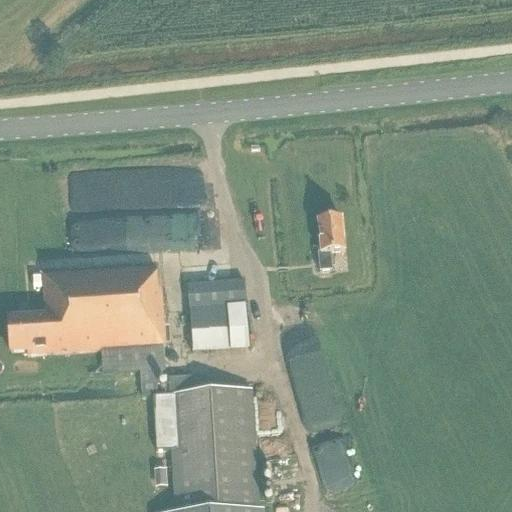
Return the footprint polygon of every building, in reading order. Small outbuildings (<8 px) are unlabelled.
[(166,245),(165,208),(83,211),(84,247),(166,245)] [(319,274),(332,272),(330,254),(345,253),(342,221),(318,223),(321,254),(318,255),(319,274)] [(12,319),(8,319),(10,348),(10,354),(27,353),(27,358),(101,353),(102,376),(106,375),(140,373),(141,387),(142,398),(158,397),(157,386),(161,385),(160,372),(165,371),(165,366),(164,349),(165,348),(165,347),(161,290),(158,291),(156,270),(43,277),(46,316),(14,318),(12,319)] [(191,336),(248,331),(246,307),(244,282),(187,286),(189,311),(191,336)] [(158,399),(153,399),(156,453),(172,452),(175,511),(259,511),(253,391),(193,395),(192,378),(168,379),(169,398),(158,399)] [(338,452),(343,469),(357,465),(352,448),(338,452)]
